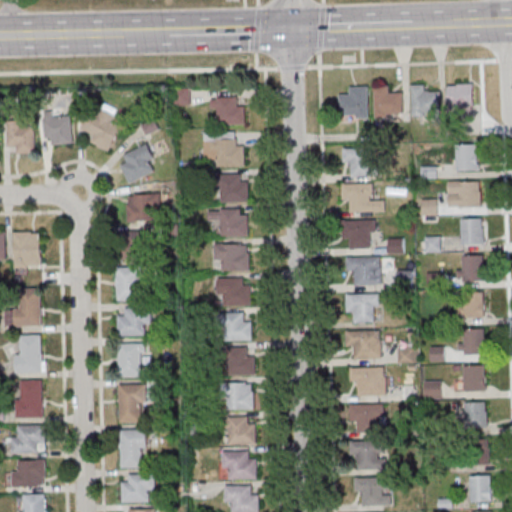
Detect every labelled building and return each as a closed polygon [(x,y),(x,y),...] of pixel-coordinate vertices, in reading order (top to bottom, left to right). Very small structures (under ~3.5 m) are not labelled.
[(413,115),(442,115),(442,91),(429,91),(429,84),(413,84),(413,115)] [(474,84),(449,84),(449,110),(474,110),(474,84)] [(404,93),(393,93),(393,85),(376,85),(376,116),(404,116),(404,93)] [(341,95),(341,117),(370,117),(370,86),(350,86),(350,95),(341,95)] [(175,87),(175,105),(192,105),(192,87),(175,87)] [(217,124),(246,124),(246,105),(239,105),(239,97),(217,97),(217,124)] [(116,116),(93,106),(83,128),(95,133),(91,142),(111,151),(122,125),(113,122),(116,116)] [(47,143),(74,143),(74,116),(47,116),(47,143)] [(17,154),(36,154),(36,120),(7,120),(7,145),(17,145),(17,154)] [(217,165),(246,165),(246,145),(237,145),(237,132),(205,132),(205,159),(217,159),(217,165)] [(125,154),(129,162),(122,165),(130,182),(160,169),(149,143),(125,154)] [(480,145),(456,145),(456,171),(480,171),(480,145)] [(354,176),(381,176),(381,165),(373,165),(373,148),(345,148),(345,164),(354,164),(354,176)] [(250,201),(250,180),(243,180),(243,174),(224,174),(224,201),(250,201)] [(449,181),(449,207),(481,207),(481,181),(449,181)] [(343,183),(343,200),(352,200),(352,212),(385,212),(385,200),(375,200),(375,183),(343,183)] [(129,220),(161,220),(161,194),(129,194),(129,220)] [(437,215),(437,200),(423,200),(423,215),(437,215)] [(221,235),(250,235),(250,208),(213,208),(213,221),(221,221),(221,235)] [(484,245),(484,219),(462,219),(462,245),(484,245)] [(350,249),(375,249),(375,221),(341,221),(341,239),(350,239),(350,249)] [(122,230),(122,259),(155,259),(155,230),(122,230)] [(14,268),(42,268),(42,231),(14,231),(14,268)] [(440,250),(440,237),(428,237),(428,251),(440,250)] [(217,261),(223,261),(223,270),(251,270),(251,243),(217,243),(217,261)] [(463,255),(463,280),(485,280),(485,255),(463,255)] [(382,285),(382,257),(352,257),(352,285),(382,285)] [(142,300),(142,267),(117,267),(117,300),(142,300)] [(250,305),(250,277),(219,277),(219,295),(228,295),(228,305),(250,305)] [(42,327),(42,290),(22,290),(22,310),(14,310),(14,327),(42,327)] [(484,292),(461,292),(461,317),(484,317),(484,292)] [(355,314),(355,323),(378,323),(378,294),(347,294),(347,314),(355,314)] [(152,325),(152,308),(119,308),(119,335),(148,335),(148,325),(152,325)] [(226,312),(226,340),(253,340),(253,320),(244,320),(244,312),(226,312)] [(486,355),(486,328),(461,328),(461,355),(486,355)] [(347,331),(347,348),(355,348),(355,359),(382,359),(382,331),(347,331)] [(44,373),(44,336),(22,336),(22,354),(16,354),(16,374),(44,373)] [(144,377),(144,342),(121,342),(121,377),(144,377)] [(420,363),(420,342),(399,342),(399,363),(420,363)] [(256,355),(248,355),(248,346),(231,346),(231,374),(256,374),(256,355)] [(431,362),(445,362),(445,346),(431,346),(431,362)] [(486,391),(486,364),(465,364),(465,391),(486,391)] [(387,395),(387,367),(352,367),(352,386),(359,386),(359,395),(387,395)] [(17,381),(17,418),(44,418),(44,381),(17,381)] [(442,399),(442,381),(425,381),(425,399),(442,399)] [(231,409),(255,409),(255,382),(231,382),(231,409)] [(120,385),(120,423),(143,423),(143,404),(148,404),(148,385),(120,385)] [(416,392),(416,386),(405,386),(405,399),(415,398),(414,392),(416,392)] [(467,402),(467,428),(488,428),(488,402),(467,402)] [(350,423),(357,423),(357,433),(382,433),(382,404),(350,404),(350,423)] [(256,444),(256,416),(227,416),(227,444),(256,444)] [(45,426),(14,426),(14,454),(45,454),(45,426)] [(146,468),(146,430),(122,430),(122,468),(146,468)] [(491,464),(491,439),(469,439),(469,464),(491,464)] [(386,469),(386,441),(352,441),(352,469),(386,469)] [(256,479),(256,451),(222,451),(222,479),(256,479)] [(48,460),(14,460),(14,487),(48,487),(48,460)] [(157,492),(157,475),(124,475),(124,502),(151,502),(151,492),(157,492)] [(470,501),(493,501),(493,475),(470,475),(470,501)] [(391,505),(391,477),(355,477),(355,496),(363,496),(363,505),(391,505)] [(259,511),(260,494),(253,494),(253,485),(225,485),(225,503),(233,503),(232,511),(259,511)] [(47,511),(47,495),(23,495),(23,511),(47,511)]
